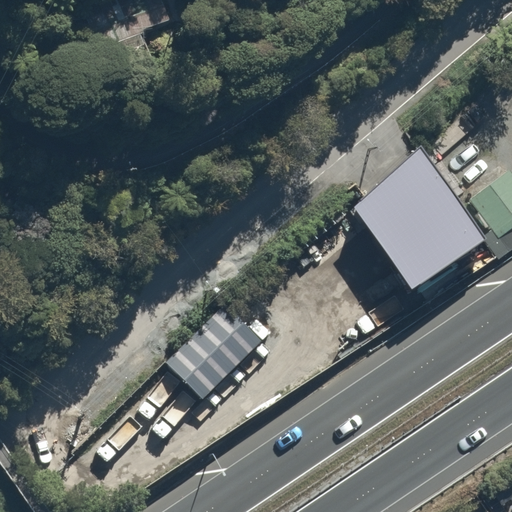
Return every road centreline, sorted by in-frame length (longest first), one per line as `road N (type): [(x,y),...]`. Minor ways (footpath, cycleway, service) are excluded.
road 1 (residential): [(32,404),(493,0)]
road 2 (residential): [(0,115),(64,154),(121,165),(208,137),(393,0)]
road 3 (trunk): [(201,511),(511,301)]
road 4 (trunk): [(511,396),(339,511)]
